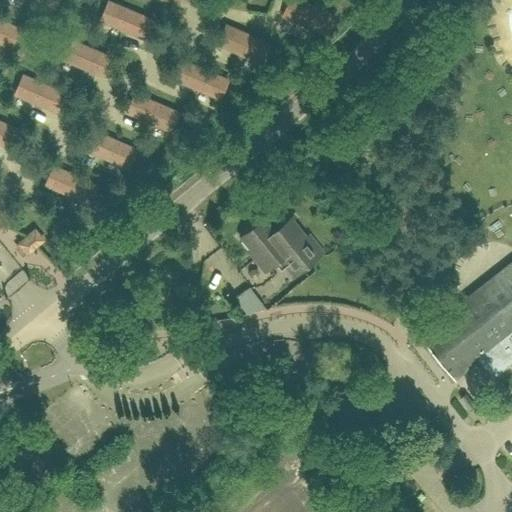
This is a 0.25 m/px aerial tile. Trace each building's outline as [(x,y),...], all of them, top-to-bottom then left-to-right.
[(283,19),(325,37),(333,19),(290,1),(283,19)] [(101,21),(143,39),(151,22),(108,4),(101,21)] [(0,41),(10,46),(17,28),(0,20),(0,41)] [(216,45),(259,63),(266,46),(224,27),(216,45)] [(58,57),(100,76),(108,58),(65,40),(58,57)] [(174,82),(217,100),(224,83),(182,64),(174,82)] [(15,94),(57,112),(65,95),(22,76),(15,94)] [(126,114),(168,132),(176,115),(133,97),(126,114)] [(0,144),(9,148),(16,130),(0,123),(0,144)] [(86,151),(128,169),(136,151),(93,133),(86,151)] [(46,186),(88,204),(96,186),(53,168),(46,186)] [(289,168),(282,173),(290,183),(297,178),(289,168)] [(32,228),(41,216),(26,205),(18,217),(32,228)] [(291,216),(272,232),(261,219),(240,237),(256,257),(254,259),(265,272),(280,259),(294,276),(321,252),(291,216)] [(327,220),(316,225),(324,243),(335,238),(327,220)] [(24,236),(18,242),(27,253),(35,246),(43,239),(34,228),(24,236)] [(511,264),(419,339),(431,353),(451,379),(477,359),(492,378),(511,361),(511,264)] [(50,379),(33,384),(36,395),(53,390),(50,379)] [(118,393),(116,402),(135,407),(138,398),(118,393)]
